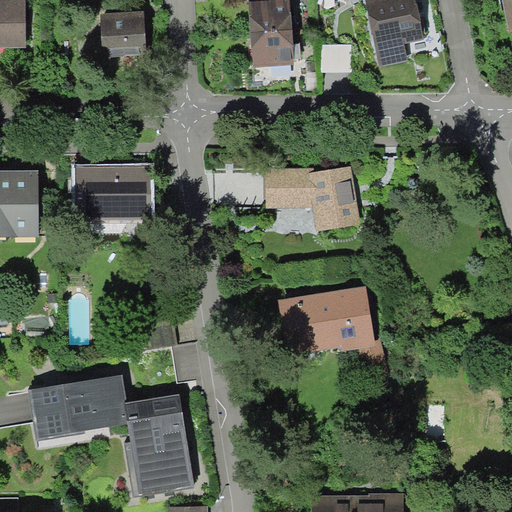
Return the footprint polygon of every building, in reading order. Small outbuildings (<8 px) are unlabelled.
[(419,0),(382,0),(372,3),(384,53),(430,42),(419,0)] [(32,1),(0,2),(0,52),(34,51),(32,1)] [(296,2),(254,6),(261,71),(303,67),(296,2)] [(147,12),(100,18),(105,65),(153,59),(147,12)] [(322,43),(321,71),(353,71),(354,43),(322,43)] [(353,168),(268,177),(273,214),(316,209),(319,233),(360,228),(353,168)] [(147,173),(81,174),(81,233),(148,232),(147,173)] [(44,174),(0,174),(0,243),(46,242),(44,174)] [(372,280),(278,298),(290,361),(359,348),(364,378),(390,373),(372,280)] [(0,477),(22,474),(14,417),(62,410),(54,360),(0,367),(0,477)] [(408,511),(408,495),(314,498),(314,511),(408,511)] [(209,511),(209,501),(166,502),(166,511),(209,511)]
